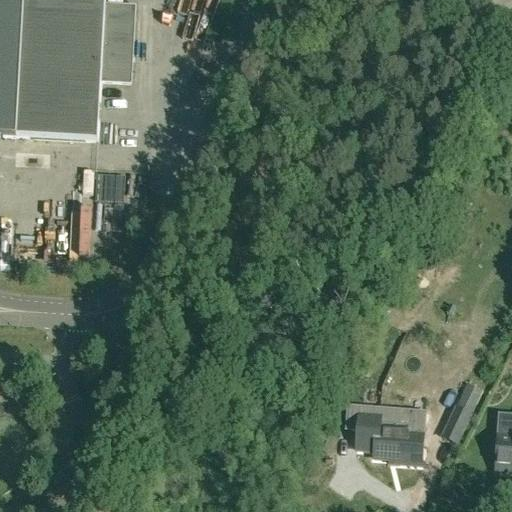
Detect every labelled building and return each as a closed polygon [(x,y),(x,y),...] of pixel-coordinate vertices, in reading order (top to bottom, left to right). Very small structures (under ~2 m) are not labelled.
[(106,3),(41,0),(0,0),(0,139),(98,145),(101,84),(130,86),(134,19),(133,19),(133,17),(128,10),(125,10),(125,9),(105,8),(106,3)] [(397,310),(393,318),(404,323),(408,314),(397,310)] [(407,330),(391,323),(378,356),(394,362),(407,330)] [(456,410),(442,440),(450,444),(457,447),(471,419),(482,395),(475,391),(467,387),(456,410)] [(359,409),(356,452),(372,452),(374,461),(401,460),(401,466),(423,467),(427,414),(359,409)] [(511,419),(501,418),(501,417),(500,416),(496,474),(511,475),(511,471),(511,419)]
